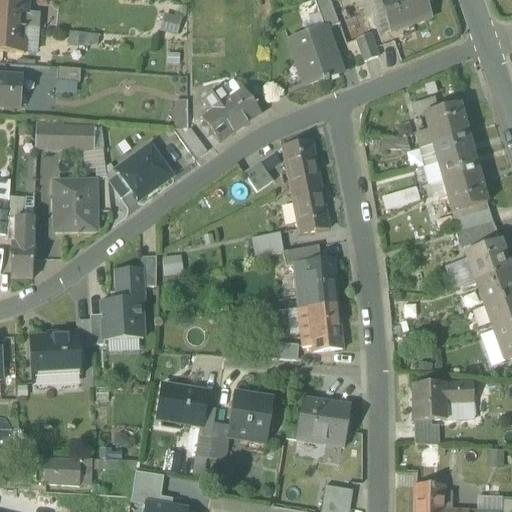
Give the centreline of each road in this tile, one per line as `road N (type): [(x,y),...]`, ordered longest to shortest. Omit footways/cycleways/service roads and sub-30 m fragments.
road 1 (residential): [(377,511),(376,286),(338,104)]
road 2 (residential): [(0,310),(24,304),(257,137),(338,104)]
road 3 (residential): [(338,104),(484,44)]
